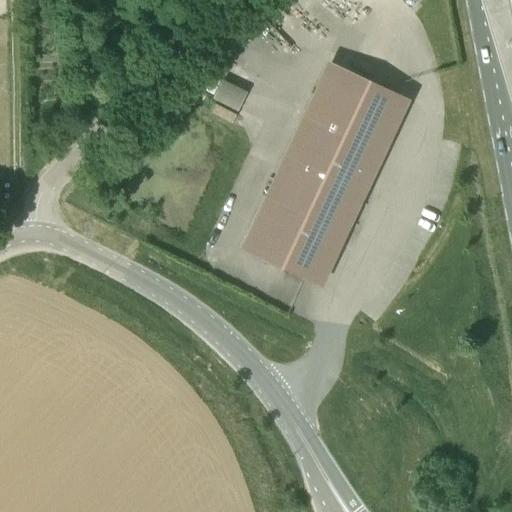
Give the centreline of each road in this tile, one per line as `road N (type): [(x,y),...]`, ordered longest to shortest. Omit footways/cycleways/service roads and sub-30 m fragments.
road 1 (tertiary): [(346,511),(268,385),(220,334),(183,304),(35,233)]
road 2 (tertiary): [(35,233),(41,191),(224,0)]
road 3 (primary): [(474,0),(511,157)]
